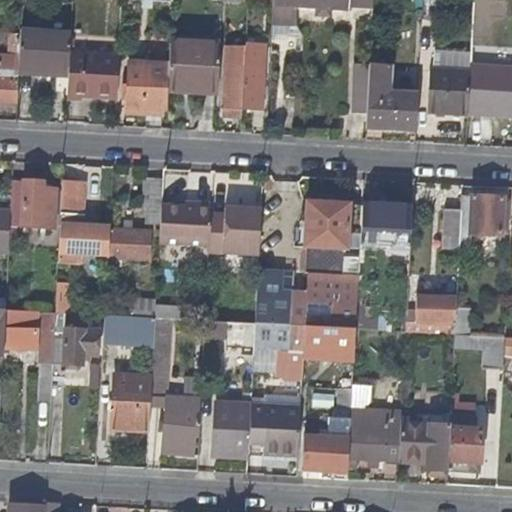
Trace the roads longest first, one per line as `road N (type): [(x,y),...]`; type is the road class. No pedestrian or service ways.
road 1 (residential): [(511,168),(0,139)]
road 2 (residential): [(0,479),(511,508)]
